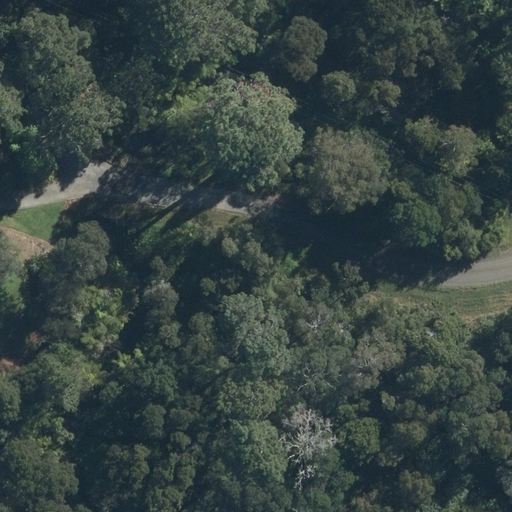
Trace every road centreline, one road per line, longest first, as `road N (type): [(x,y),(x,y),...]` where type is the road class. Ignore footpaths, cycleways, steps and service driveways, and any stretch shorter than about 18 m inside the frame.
road 1 (track): [(511,265),(456,269),(372,249),(274,212),(148,195),(0,58)]
road 2 (track): [(148,195),(0,182)]
